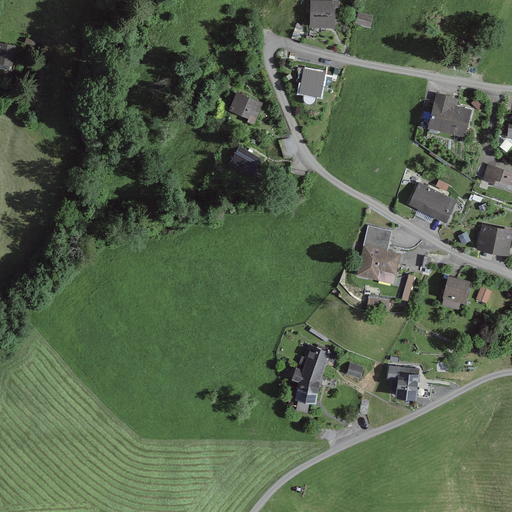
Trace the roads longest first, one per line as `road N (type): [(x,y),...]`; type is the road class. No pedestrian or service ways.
road 1 (unclassified): [(511,276),(458,255),(328,178),(307,157),(268,56),(272,41),(280,41),(511,88)]
road 2 (unclassified): [(254,511),(316,459),(511,372)]
